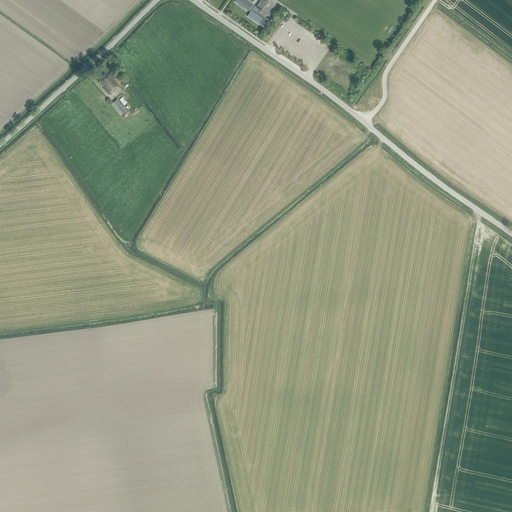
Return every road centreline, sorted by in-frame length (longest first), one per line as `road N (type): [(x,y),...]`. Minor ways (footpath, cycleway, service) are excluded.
road 1 (tertiary): [(511,234),(193,0)]
road 2 (tertiary): [(0,144),(156,0)]
